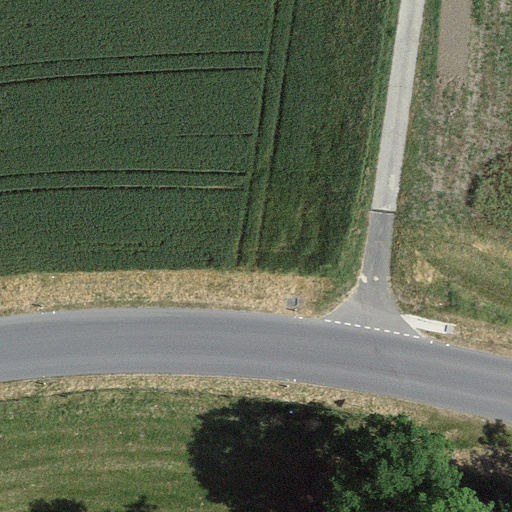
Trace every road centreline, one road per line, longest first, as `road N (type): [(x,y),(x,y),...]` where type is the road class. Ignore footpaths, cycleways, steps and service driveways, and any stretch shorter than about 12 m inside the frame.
road 1 (tertiary): [(511,394),(363,359),(0,358)]
road 2 (track): [(415,0),(363,359)]
